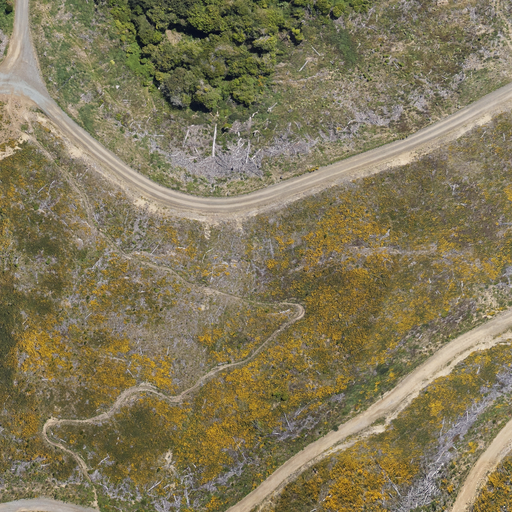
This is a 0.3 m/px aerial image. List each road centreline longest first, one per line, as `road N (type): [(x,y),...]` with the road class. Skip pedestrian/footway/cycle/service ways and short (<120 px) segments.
road 1 (track): [(0,103),(54,125),(129,185),(223,217),(511,91)]
road 2 (track): [(231,511),(511,303)]
